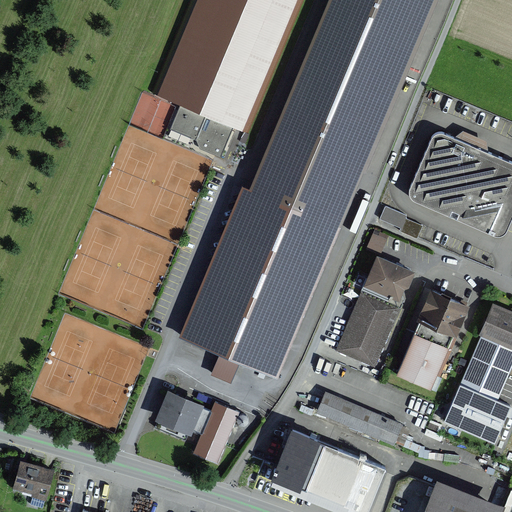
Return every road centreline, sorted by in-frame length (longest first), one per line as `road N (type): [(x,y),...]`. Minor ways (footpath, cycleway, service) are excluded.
road 1 (track): [(228,497),(297,366),(361,217)]
road 2 (tertiary): [(266,511),(0,430)]
road 3 (track): [(361,217),(455,0)]
road 4 (unclassified): [(511,296),(394,254)]
road 5 (track): [(361,217),(441,250),(463,279)]
